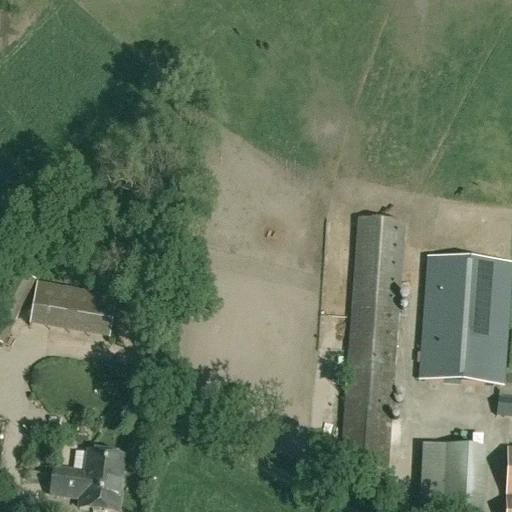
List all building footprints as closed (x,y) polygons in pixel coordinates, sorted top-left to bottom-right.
[(357,223),(351,309),(341,470),(387,473),(403,226),(357,223)] [(426,260),(418,383),(503,389),(511,266),(426,260)] [(35,289),(6,274),(0,285),(0,352),(2,353),(35,289)] [(110,345),(116,313),(69,304),(67,319),(39,314),(36,331),(110,345)] [(511,420),(511,400),(499,399),(496,419),(511,420)] [(0,461),(16,429),(0,421),(0,461)] [(425,511),(481,511),(485,451),(429,448),(425,511)] [(119,480),(122,460),(87,455),(84,476),(52,471),(49,496),(78,501),(77,511),(81,511),(115,511),(120,480),(119,480)]
